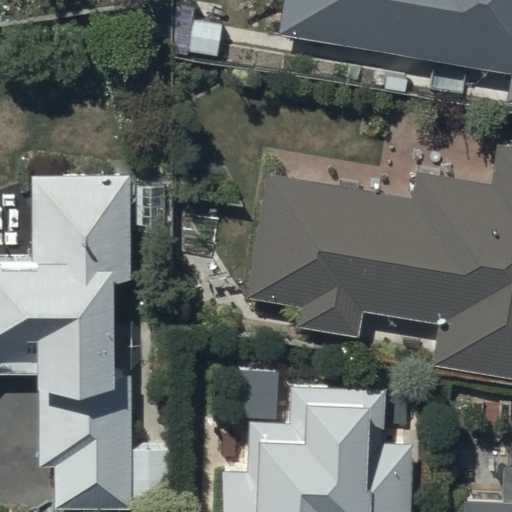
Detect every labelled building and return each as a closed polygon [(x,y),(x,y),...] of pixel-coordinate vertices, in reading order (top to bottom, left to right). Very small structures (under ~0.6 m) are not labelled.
[(511,0),(277,0),(274,25),(504,60),(499,95),(511,96),(511,0)] [(409,183),(262,163),(244,289),(292,296),(289,317),(355,327),(358,302),(433,313),(427,356),(511,368),(511,135),(493,133),(487,172),(412,161),(409,183)] [(130,267),(124,165),(27,165),(28,192),(0,193),(0,367),(32,365),(38,459),(49,458),(51,503),(131,498),(123,363),(108,364),(102,268),(130,267)] [(245,461),(215,461),(214,511),(401,511),(402,432),(378,431),(379,378),(287,378),(287,412),(246,412),(245,461)] [(453,511),(511,511),(511,455),(499,455),(498,480),(454,478),(453,511)]
